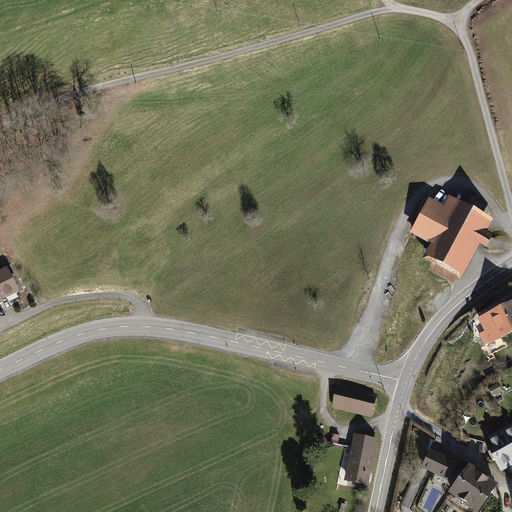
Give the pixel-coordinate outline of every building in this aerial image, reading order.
[(429,202),(414,232),(438,244),(431,257),(440,261),(434,272),(453,282),(475,240),(485,245),(490,237),(479,231),(486,218),(460,204),(451,199),(445,210),(429,202)] [(6,270),(0,273),(0,300),(1,300),(0,298),(0,297),(16,289),(6,270)] [(511,304),(481,320),(487,331),(481,335),(486,344),(511,330),(511,304)] [(501,391),(497,385),(489,389),(493,396),(501,391)] [(334,405),(372,413),(376,396),(338,388),(334,405)] [(511,429),(502,436),(511,453),(511,429)] [(511,453),(502,436),(487,444),(492,451),(489,453),(493,461),(496,459),(501,467),(511,460),(511,453)] [(373,441),(357,438),(348,481),(364,484),(373,441)] [(456,462),(430,450),(423,467),(449,479),(456,462)] [(469,467),(452,492),(478,510),(495,486),(469,467)]
